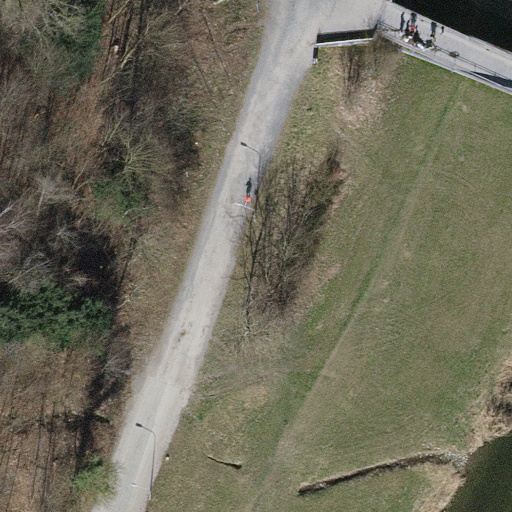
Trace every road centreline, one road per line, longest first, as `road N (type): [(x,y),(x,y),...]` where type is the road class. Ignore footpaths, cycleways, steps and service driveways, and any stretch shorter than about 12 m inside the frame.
road 1 (track): [(166,381),(309,0)]
road 2 (track): [(511,78),(333,0)]
road 3 (unclassified): [(116,511),(166,381)]
